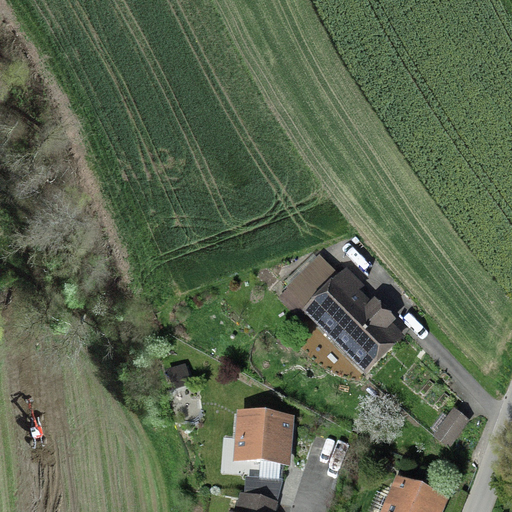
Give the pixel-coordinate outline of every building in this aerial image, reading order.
[(395,338),(384,327),(388,323),(374,309),(370,313),(320,263),(291,291),(365,368),(395,338)] [(454,414),(436,438),(448,447),(466,423),(454,414)] [(238,461),(286,464),(289,423),(241,419),(238,461)] [(401,487),(390,511),(434,511),(438,504),(401,487)] [(243,511),(271,511),(274,504),(247,500),(243,511)]
